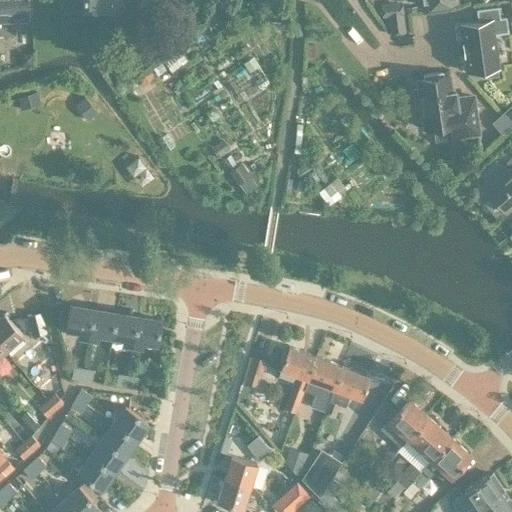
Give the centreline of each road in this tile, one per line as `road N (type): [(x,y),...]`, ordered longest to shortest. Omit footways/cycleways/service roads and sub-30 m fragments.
road 1 (residential): [(473,396),(432,368),(299,310),(197,291)]
road 2 (residential): [(158,495),(197,291)]
road 3 (residential): [(0,260),(197,291)]
